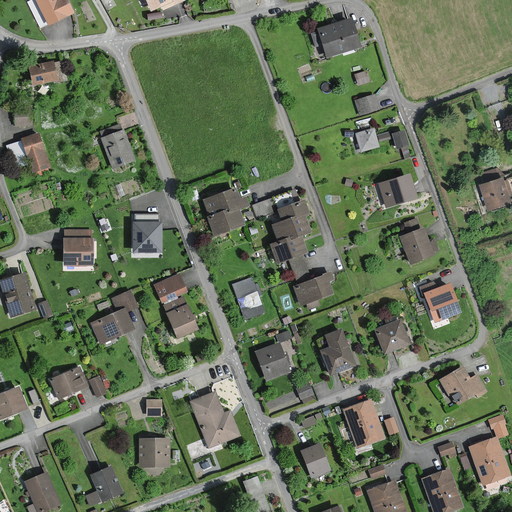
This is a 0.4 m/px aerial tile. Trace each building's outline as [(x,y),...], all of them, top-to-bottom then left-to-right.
[(36,0),(48,25),(58,20),(67,16),(74,13),(67,0),(36,0)] [(147,0),(152,10),(161,6),(163,10),(183,0),(147,0)] [(320,31),(328,56),(361,45),(352,20),(330,27),(320,31)] [(53,61),(29,66),(33,84),(56,80),(53,61)] [(356,101),(360,114),(376,110),(372,97),(356,101)] [(31,125),(30,107),(15,108),(15,126),(31,125)] [(119,122),(99,130),(101,135),(122,127),(119,122)] [(123,129),(100,137),(113,172),(136,164),(123,129)] [(375,131),(356,135),(361,153),(380,148),(375,131)] [(40,133),(22,139),(22,141),(8,145),(15,168),(30,163),(31,167),(33,172),(50,167),(45,150),(42,142),(40,133)] [(404,134),(394,136),(395,139),(397,148),(403,147),(407,146),(404,134)] [(381,186),(388,206),(418,198),(413,185),(410,177),(381,186)] [(511,200),(506,179),(482,186),(489,212),(511,206),(511,200)] [(238,189),(204,200),(210,217),(239,207),(249,203),(247,197),(242,199),(238,189)] [(284,221),(274,225),(281,242),(301,235),(311,231),(305,214),(309,212),(305,201),(280,211),(284,221)] [(245,224),(239,207),(210,217),(208,218),(214,235),(245,224)] [(406,232),(420,227),(416,216),(402,221),(406,232)] [(162,222),(133,222),(133,253),(162,253),(162,222)] [(92,230),(65,231),(66,266),(93,265),(92,230)] [(403,238),(411,263),(432,255),(423,231),(403,238)] [(307,251),(301,235),(281,242),(272,246),(278,262),(288,258),(307,251)] [(25,274),(1,281),(11,317),(36,310),(25,274)] [(197,329),(183,297),(179,299),(177,296),(187,292),(180,274),(155,285),(162,303),(164,306),(178,337),(197,329)] [(326,281),(331,280),(329,275),(296,286),(302,304),(330,295),(326,281)] [(261,310),(249,277),(231,283),(243,316),(261,310)] [(459,313),(449,286),(436,291),(433,283),(422,288),(435,322),(459,313)] [(130,291),(111,299),(117,313),(92,323),(100,344),(134,330),(127,312),(137,308),(130,291)] [(47,298),(38,301),(43,316),(53,313),(47,298)] [(401,321),(378,330),(387,352),(404,345),(410,343),(401,321)] [(322,351),(331,374),(340,371),(355,365),(342,330),(326,336),(331,348),(322,351)] [(279,343),(256,352),(267,380),(290,372),(279,343)] [(78,367),(50,380),(59,398),(87,385),(78,367)] [(477,380),(471,383),(466,372),(464,368),(459,371),(441,380),(449,395),(456,392),(463,403),(484,392),(477,380)] [(100,377),(91,381),(97,396),(106,392),(100,377)] [(302,399),(314,393),(308,381),(296,387),(302,399)] [(19,387),(0,394),(0,418),(27,408),(19,387)] [(216,393),(192,402),(209,447),(241,435),(231,411),(224,414),(216,393)] [(162,401),(145,400),(145,415),(161,415),(162,401)] [(358,449),(385,439),(379,422),(371,401),(344,411),(358,449)] [(383,421),(388,434),(397,431),(392,418),(383,421)] [(501,418),(490,422),(495,436),(506,433),(501,418)] [(482,486),(510,477),(497,438),(469,448),(482,486)] [(169,441),(139,440),(138,468),(169,469),(169,441)] [(451,443),(438,448),(441,456),(454,452),(451,443)] [(329,472),(318,445),(312,448),(301,452),(312,479),(329,472)] [(370,477),(386,472),(383,462),(367,467),(370,477)] [(111,467),(90,476),(98,494),(88,498),(92,506),(122,494),(111,467)] [(432,511),(447,511),(461,508),(449,472),(422,481),(432,511)] [(47,474),(25,483),(35,505),(26,508),(27,511),(46,511),(60,506),(47,474)] [(258,477),(244,482),(254,511),(261,511),(269,509),(258,477)] [(372,511),(405,511),(396,481),(388,484),(366,491),(372,511)]
